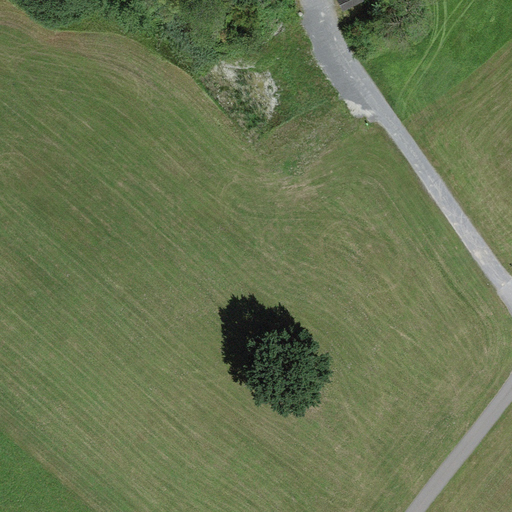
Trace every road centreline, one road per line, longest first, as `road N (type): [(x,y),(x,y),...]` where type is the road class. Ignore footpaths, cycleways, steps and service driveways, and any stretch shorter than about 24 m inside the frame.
road 1 (track): [(511,294),(312,0)]
road 2 (track): [(411,511),(511,382)]
